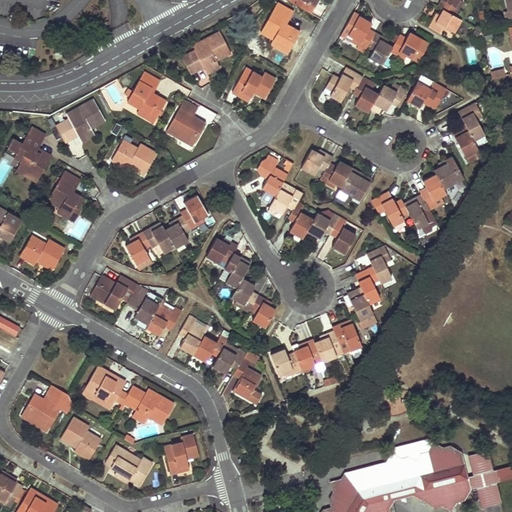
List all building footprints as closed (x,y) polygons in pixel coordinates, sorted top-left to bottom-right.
[(296,0),(294,4),(310,13),(317,0),(296,0)] [(441,0),(444,2),(441,8),(443,9),(455,16),(459,10),(455,8),(458,0),(441,0)] [(463,1),(460,0),(458,0),(455,8),(459,10),(463,1)] [(260,32),(273,39),(270,43),(280,50),(283,45),(290,49),(299,32),(286,25),(283,23),(286,17),(289,19),(293,12),(277,3),(260,32)] [(455,16),(443,9),(440,15),(436,22),(432,20),(428,27),(450,39),(461,19),(455,16)] [(367,46),(373,36),(366,32),(368,29),(371,23),(353,13),(342,32),(352,38),(350,42),(358,46),(356,49),(363,52),(365,50),(367,46)] [(192,46),(195,50),(181,57),(190,74),(203,67),(207,74),(220,67),(216,60),(231,53),(219,32),(192,46)] [(352,38),(342,32),(340,36),(350,42),(352,38)] [(392,47),(386,44),(379,40),(381,37),(374,32),(373,36),(367,46),(374,49),(369,58),(382,65),(390,52),(392,47)] [(404,41),(397,38),(395,43),(392,47),(390,52),(396,56),(398,52),(406,56),(411,59),(422,39),(409,32),(405,38),(404,41)] [(280,50),(287,53),(290,49),(283,45),(280,50)] [(477,63),(475,47),(466,49),(469,64),(477,63)] [(398,52),(396,56),(404,60),(406,56),(398,52)] [(353,80),(358,84),(362,76),(345,67),(339,78),(332,74),(325,88),(332,92),(329,96),(340,102),(349,87),(353,80)] [(241,74),(248,78),(252,72),(245,68),(241,74)] [(504,70),(490,72),(491,78),(505,76),(504,70)] [(160,82),(143,72),(127,101),(139,108),(137,112),(147,118),(150,114),(156,118),(166,101),(153,94),(149,92),(153,86),(156,88),(160,82)] [(264,73),(261,77),(252,72),(248,78),(241,74),(232,92),(248,101),(254,92),(264,98),(275,79),(264,73)] [(358,84),(355,90),(354,90),(360,94),(359,97),(354,105),(367,112),(372,103),(378,94),(371,90),(374,83),(362,76),(358,84)] [(353,80),(349,87),(355,90),(358,84),(353,80)] [(417,81),(406,101),(419,108),(422,102),(426,96),(438,103),(446,89),(433,82),(429,88),(417,81)] [(378,94),(372,103),(386,111),(390,103),(397,106),(407,89),(399,85),(399,86),(393,83),(390,89),(383,85),(382,87),(378,94)] [(438,103),(426,96),(422,102),(435,109),(438,103)] [(90,128),(105,120),(93,100),(66,114),(69,119),(55,126),(64,142),(78,135),(82,142),(94,135),(90,128)] [(183,101),(166,131),(179,138),(181,135),(194,143),(205,124),(193,117),(197,109),(183,101)] [(475,103),(458,112),(461,119),(464,124),(473,141),(484,135),(477,122),(476,119),(482,116),(475,103)] [(147,118),(154,123),(156,118),(150,114),(147,118)] [(473,141),(464,124),(460,126),(450,130),(465,157),(478,150),(476,146),(473,141)] [(31,127),(21,144),(13,139),(7,148),(16,153),(14,157),(20,161),(17,167),(29,174),(31,170),(40,176),(51,157),(41,151),(39,154),(36,152),(38,149),(45,136),(31,127)] [(179,138),(193,146),(194,143),(181,135),(179,138)] [(473,141),(476,146),(487,140),(484,135),(473,141)] [(126,149),(129,144),(123,140),(120,145),(126,149)] [(140,144),(137,149),(129,144),(126,149),(120,145),(111,160),(126,169),(128,166),(144,175),(156,153),(140,144)] [(5,152),(14,157),(16,153),(7,148),(5,152)] [(330,162),(332,157),(326,153),(324,156),(317,153),(311,149),(301,168),(314,175),(318,167),(324,171),(327,166),(330,162)] [(481,156),(478,150),(465,157),(469,163),(481,156)] [(261,188),(275,196),(279,189),(283,182),(287,174),(274,167),(278,160),(271,156),(262,173),(268,176),(266,180),(261,188)] [(439,167),(433,170),(435,174),(443,189),(456,182),(452,174),(459,170),(452,156),(444,160),(446,163),(439,167)] [(282,157),(278,166),(287,171),(292,161),(282,157)] [(335,184),(341,187),(352,168),(339,161),(336,165),(333,170),(327,166),(324,171),(319,180),(326,184),(328,180),(335,184)] [(17,167),(16,170),(37,182),(40,176),(31,170),(29,174),(17,167)] [(358,172),(352,168),(341,187),(339,190),(359,201),(371,179),(365,175),(363,179),(357,175),(358,172)] [(463,178),(459,170),(452,174),(456,182),(463,178)] [(76,187),(80,181),(64,172),(47,201),(60,208),(57,212),(67,218),(70,213),(77,217),(86,201),(73,193),(70,191),(73,186),(76,187)] [(443,189),(435,174),(422,181),(425,187),(427,190),(421,194),(429,210),(444,202),(440,197),(446,194),(443,189)] [(295,190),(283,182),(279,189),(291,196),(295,190)] [(302,193),(295,190),(291,196),(279,189),(275,196),(268,207),(281,215),(286,207),(288,203),(294,207),(297,202),(302,193)] [(392,226),(404,220),(402,216),(408,213),(405,207),(403,203),(401,199),(394,203),(388,191),(371,200),(378,214),(384,211),(392,226)] [(423,214),(429,210),(421,194),(408,201),(409,204),(405,207),(408,213),(417,229),(428,223),(423,214)] [(186,209),(188,212),(182,215),(190,229),(197,226),(195,222),(202,218),(207,215),(196,195),(183,203),(186,209)] [(97,201),(91,203),(94,209),(100,206),(97,201)] [(306,231),(313,219),(300,212),(304,206),(297,202),(294,207),(292,210),(289,216),(296,219),(294,222),(289,231),(302,239),(306,231)] [(218,207),(223,216),(229,212),(224,204),(218,207)] [(0,235),(3,237),(10,241),(22,221),(0,208),(0,235)] [(327,210),(317,213),(329,220),(333,213),(327,210)] [(70,213),(67,218),(74,222),(77,217),(70,213)] [(313,219),(306,231),(319,238),(324,231),(325,228),(332,231),(340,217),(333,213),(329,220),(317,213),(313,219)] [(170,226),(164,230),(174,247),(175,248),(188,241),(184,233),(190,229),(182,215),(175,219),(177,223),(170,226)] [(346,221),(340,217),(332,231),(338,235),(336,238),(332,247),(345,254),(356,235),(343,228),(346,221)] [(174,247),(164,230),(162,225),(157,228),(155,225),(143,232),(151,246),(152,248),(158,244),(162,251),(163,253),(174,247)] [(151,246),(143,232),(136,235),(138,239),(131,243),(125,246),(135,264),(149,257),(144,249),(151,246)] [(31,236),(29,241),(35,244),(38,240),(31,236)] [(222,241),(216,238),(206,256),(219,264),(223,256),(229,260),(233,253),(237,245),(231,242),(229,245),(222,241)] [(35,264),(37,261),(53,270),(65,249),(48,240),(46,244),(38,240),(35,244),(29,241),(19,256),(35,264)] [(155,254),(162,251),(158,244),(152,248),(155,254)] [(366,254),(372,267),(375,273),(380,283),(391,278),(384,263),(381,256),(387,253),(384,246),(366,254)] [(225,281),(236,287),(241,278),(248,266),(244,263),(246,260),(233,253),(229,260),(224,269),(231,272),(225,281)] [(381,256),(384,263),(390,259),(387,253),(381,256)] [(375,273),(372,267),(361,272),(354,275),(360,287),(368,304),(380,299),(374,286),(369,276),(375,273)] [(231,272),(224,269),(219,278),(225,281),(231,272)] [(374,286),(380,283),(375,273),(369,276),(374,286)] [(133,292),(137,285),(120,275),(115,283),(113,286),(107,283),(108,281),(107,279),(101,275),(90,295),(98,300),(100,296),(106,299),(104,303),(115,310),(123,295),(127,289),(133,292)] [(255,286),(241,278),(236,287),(231,297),(236,300),(243,305),(241,308),(248,312),(250,309),(258,295),(251,291),(255,286)] [(129,299),(141,305),(139,309),(135,317),(139,319),(148,324),(158,306),(162,299),(137,285),(133,292),(129,299)] [(360,287),(347,294),(359,320),(360,320),(373,314),(368,304),(360,287)] [(129,298),(129,299),(133,292),(127,289),(123,295),(129,298)] [(264,299),(258,295),(250,309),(256,312),(252,320),(265,328),(275,309),(269,306),(262,302),(264,299)] [(129,298),(127,302),(139,309),(141,305),(129,299),(129,298)] [(162,299),(158,306),(148,324),(146,328),(159,335),(164,326),(166,323),(172,327),(181,311),(174,307),(173,308),(164,302),(164,301),(162,299)] [(241,308),(243,305),(236,300),(234,304),(241,308)] [(360,320),(363,327),(376,320),(373,314),(360,320)] [(179,347),(193,354),(204,335),(209,326),(189,315),(180,331),(186,335),(184,338),(179,347)] [(146,328),(148,324),(139,319),(135,325),(144,330),(146,328)] [(5,321),(1,328),(15,335),(19,328),(5,321)] [(350,351),(361,346),(352,323),(347,325),(346,321),(332,327),(334,331),(339,345),(346,342),(350,351)] [(321,340),(314,342),(319,354),(322,362),(336,356),(332,348),(339,345),(334,331),(327,333),(328,337),(321,340)] [(225,343),(227,340),(220,336),(216,343),(204,335),(193,354),(206,362),(211,353),(213,350),(219,354),(223,348),(225,343)] [(299,348),(293,351),(294,352),(295,356),(301,370),(315,365),(311,356),(319,354),(314,342),(313,339),(305,342),(307,345),(299,348)] [(223,348),(235,355),(238,350),(225,343),(223,348)] [(336,356),(343,354),(339,345),(332,348),(336,356)] [(235,355),(223,348),(219,354),(217,357),(212,366),(214,367),(220,370),(226,373),(230,366),(232,363),(238,366),(243,357),(246,351),(239,348),(238,350),(235,355)] [(301,370),(295,356),(288,358),(287,355),(284,349),(270,354),(278,375),(284,373),(292,369),(293,373),(301,370)] [(246,351),(243,357),(238,366),(236,369),(235,371),(241,375),(240,378),(232,391),(247,399),(248,399),(256,404),(262,394),(253,390),(261,376),(246,368),(250,361),(256,365),(260,359),(259,357),(247,350),(246,351)] [(315,365),(322,362),(319,354),(311,356),(315,365)] [(97,366),(82,392),(92,398),(94,396),(104,403),(107,398),(114,402),(125,382),(118,378),(117,380),(106,374),(108,372),(97,366)] [(334,376),(329,378),(331,384),(337,382),(334,376)] [(296,377),(288,382),(292,390),(301,384),(296,377)] [(323,380),(325,386),(331,384),(329,378),(323,380)] [(35,424),(47,431),(60,409),(61,407),(67,411),(70,407),(72,403),(68,395),(68,394),(51,385),(47,393),(50,394),(46,401),(43,400),(34,394),(23,412),(37,421),(35,424)] [(132,386),(123,402),(125,403),(136,409),(132,416),(144,423),(148,417),(162,425),(174,404),(148,389),(145,394),(132,386)] [(94,396),(92,398),(110,409),(114,402),(107,398),(104,403),(94,396)] [(21,416),(35,424),(37,421),(23,412),(21,416)] [(60,438),(76,447),(74,450),(89,459),(98,445),(91,441),(94,437),(86,431),(89,427),(73,418),(60,438)] [(124,439),(132,444),(134,441),(133,439),(126,435),(124,439)] [(193,435),(180,438),(181,443),(171,445),(173,453),(165,454),(170,474),(189,469),(187,458),(199,455),(193,435)] [(101,440),(94,437),(91,441),(98,445),(101,440)] [(140,460),(115,445),(105,463),(117,470),(114,475),(124,480),(127,476),(130,478),(130,480),(139,485),(153,464),(142,457),(140,460)] [(173,453),(171,445),(164,447),(165,454),(173,453)] [(407,459),(406,454),(399,456),(400,461),(392,457),(387,464),(380,466),(375,475),(365,477),(356,472),(346,475),(342,481),(333,484),(335,493),(331,499),(334,509),(324,511),(386,511),(385,508),(392,497),(413,492),(434,505),(442,503),(450,508),(454,500),(462,498),(468,489),(476,487),(482,507),(500,502),(495,482),(511,477),(511,466),(492,471),(487,452),(468,456),(474,476),(465,478),(456,473),(461,464),(458,454),(449,449),(442,450),(438,448),(431,450),(429,454),(422,456),(416,464),(407,459)] [(19,493),(22,487),(15,483),(17,481),(1,471),(0,473),(0,497),(5,500),(8,496),(15,500),(19,493)] [(53,511),(58,505),(48,499),(47,501),(36,495),(38,493),(30,488),(18,508),(24,511),(53,511)] [(38,493),(36,495),(47,501),(48,499),(38,493)] [(0,497),(0,500),(11,507),(14,500),(15,500),(8,496),(5,500),(0,497)]
